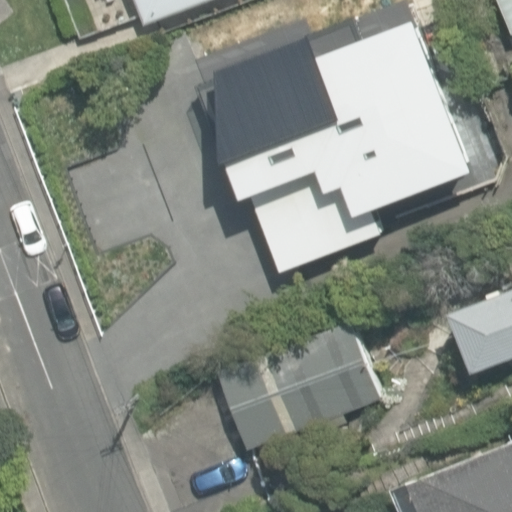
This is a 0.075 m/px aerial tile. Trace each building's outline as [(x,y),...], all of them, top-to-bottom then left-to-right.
[(139,0),(148,22),(207,0),(139,0)] [(222,62),(275,204),(390,161),(403,195),(479,166),(460,116),(450,120),(406,3),(414,0),(338,0),(344,16),(222,62)] [(511,0),(500,0),(511,31),(511,0)] [(511,286),(455,307),(478,371),(511,358),(511,286)] [(224,367),(252,445),(382,397),(353,318),(224,367)] [(511,511),(511,440),(400,484),(410,511),(511,511)]
